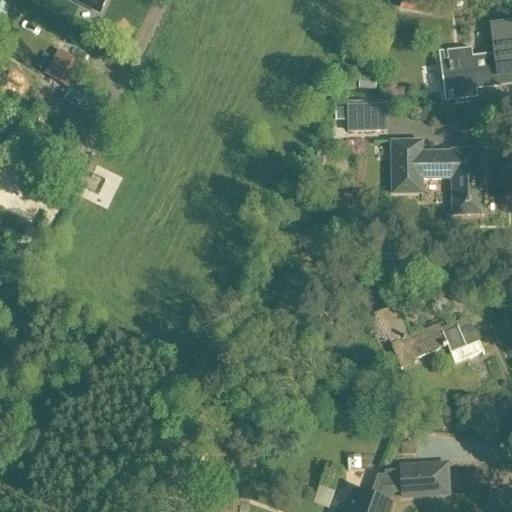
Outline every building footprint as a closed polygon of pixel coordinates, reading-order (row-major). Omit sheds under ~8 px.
[(72,0),(101,14),(107,0),(72,0)] [(413,0),(403,0),(402,5),(401,12),(410,14),(413,0)] [(440,56),(446,104),(474,101),(473,93),(511,88),(511,26),(493,29),(496,59),(474,62),(473,52),(449,55),(440,56)] [(83,69),(61,55),(56,63),(62,67),(53,81),(65,88),(69,81),(74,84),(83,69)] [(360,79),(359,91),(371,92),(372,79),(361,78),(360,78),(360,79)] [(336,111),(336,123),(348,123),(348,135),(387,134),(387,106),(347,107),(347,110),(336,111)] [(423,156),(422,145),(393,145),(393,197),(423,197),(423,183),(453,182),(454,218),(484,218),(483,154),(453,154),(453,156),(423,156)] [(294,229),(287,259),(300,262),(301,258),(324,264),(330,238),(294,229)] [(410,339),(397,307),(374,317),(380,332),(384,330),(401,372),(416,365),(415,363),(447,349),(451,358),(479,346),(483,357),(484,356),(468,319),(441,331),(439,327),(410,339)] [(449,498),(447,468),(401,470),(402,478),(378,479),(371,500),(359,496),(353,511),(385,511),(388,506),(389,503),(392,500),(395,497),(399,496),(403,495),(403,501),(449,498)]
